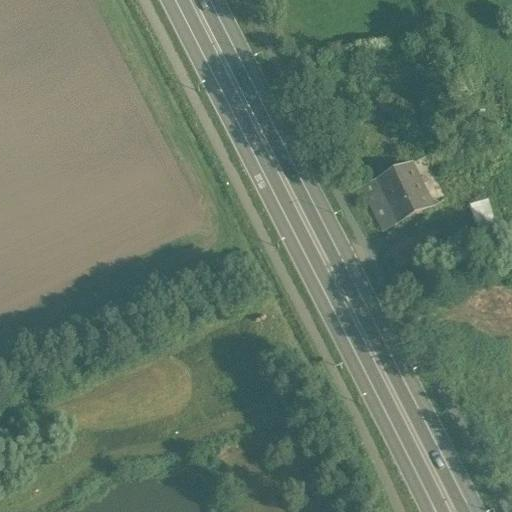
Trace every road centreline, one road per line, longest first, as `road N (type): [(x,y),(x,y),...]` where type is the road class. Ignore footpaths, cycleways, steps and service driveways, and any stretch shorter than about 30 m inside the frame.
road 1 (primary): [(174,0),(435,511)]
road 2 (primary): [(467,511),(337,268),(211,0)]
